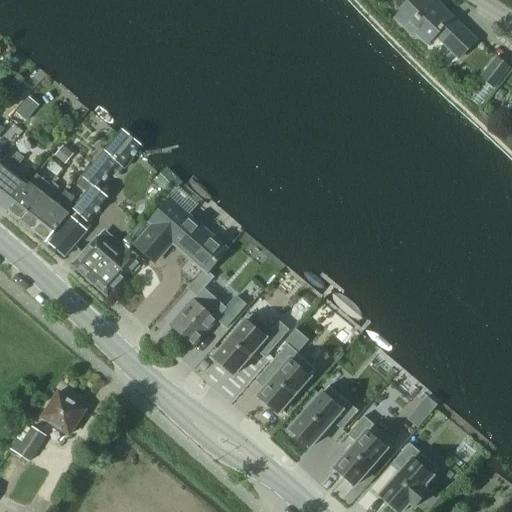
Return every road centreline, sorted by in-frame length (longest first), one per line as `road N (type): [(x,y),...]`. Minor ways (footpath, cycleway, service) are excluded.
road 1 (secondary): [(185,411),(0,244)]
road 2 (secondary): [(185,411),(196,435),(224,460),(284,486)]
road 3 (secondary): [(284,486),(262,457),(185,411)]
